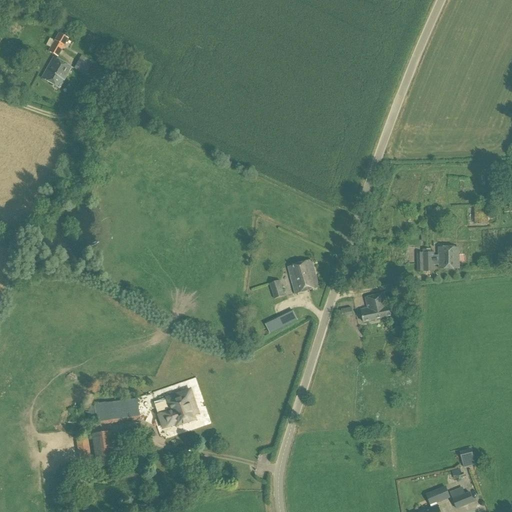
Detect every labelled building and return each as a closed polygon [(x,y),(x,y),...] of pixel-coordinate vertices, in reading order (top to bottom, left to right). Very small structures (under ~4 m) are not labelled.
[(48,53),(58,58),(68,40),(59,34),(48,53)] [(42,79),(60,89),(71,69),(53,59),(42,79)] [(417,254),(417,272),(434,272),(434,266),(439,266),(439,270),(459,270),(459,266),(466,266),(466,255),(459,255),(459,249),(439,249),(439,257),(434,257),(434,253),(430,253),(430,250),(422,250),(422,253),(417,254)] [(288,268),(296,295),(319,289),(311,261),(288,268)] [(280,281),(270,284),(274,300),(284,297),(280,281)] [(406,289),(396,291),(398,298),(408,296),(413,295),(412,288),(406,289)] [(361,311),(364,324),(395,317),(393,307),(388,308),(384,294),(365,298),(368,309),(361,311)] [(341,310),(342,318),(353,316),(351,308),(341,310)] [(169,399),(153,404),(157,415),(156,416),(161,429),(177,423),(177,425),(196,419),(195,414),(200,412),(193,394),(189,396),(187,391),(168,397),(169,399)] [(108,402),(93,404),(96,426),(139,421),(136,400),(109,403),(108,402)] [(92,434),(96,466),(114,463),(111,441),(110,441),(109,432),(92,434)] [(461,453),(464,467),(476,464),(472,450),(461,453)] [(432,509),(425,511),(439,511),(436,503),(450,498),(445,488),(427,495),(432,509)] [(451,494),(457,510),(474,504),(470,494),(465,496),(463,490),(451,494)] [(484,503),(472,510),(473,511),(481,511),(487,509),(484,503)]
